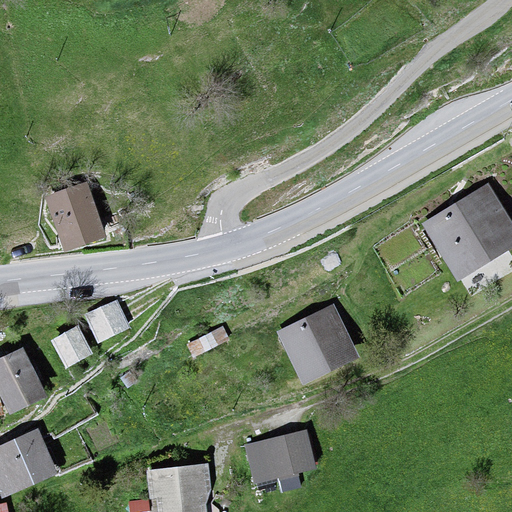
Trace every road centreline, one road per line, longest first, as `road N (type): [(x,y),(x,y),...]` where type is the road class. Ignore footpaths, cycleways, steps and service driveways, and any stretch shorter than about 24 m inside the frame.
road 1 (track): [(0,500),(103,470),(232,416),(319,397),(401,366),(511,302)]
road 2 (residential): [(231,252),(227,217),(249,193),(396,104),(511,7)]
road 3 (tertiary): [(511,108),(231,252)]
road 4 (tertiary): [(231,252),(0,286)]
